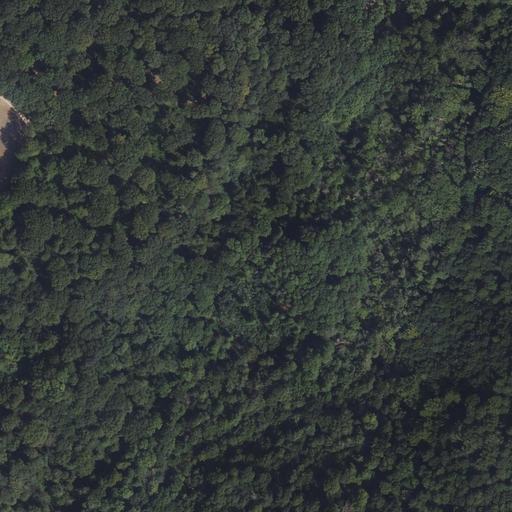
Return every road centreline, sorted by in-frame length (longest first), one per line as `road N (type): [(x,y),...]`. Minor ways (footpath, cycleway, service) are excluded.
road 1 (track): [(173,511),(202,463),(394,359),(412,320),(475,237)]
road 2 (track): [(53,511),(108,474),(237,260)]
road 3 (track): [(6,0),(5,96),(26,120)]
